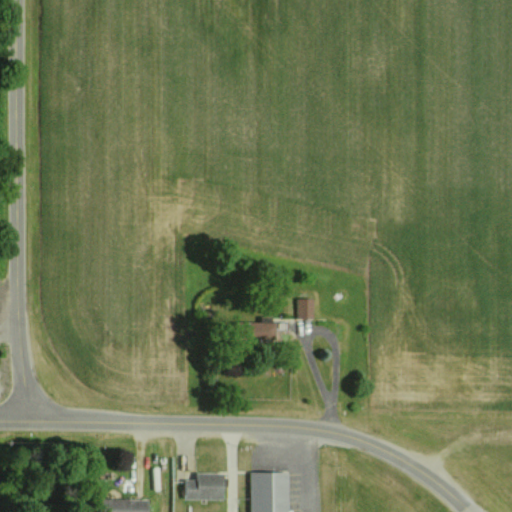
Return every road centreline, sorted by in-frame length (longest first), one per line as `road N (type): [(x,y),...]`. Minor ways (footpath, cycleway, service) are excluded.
road 1 (tertiary): [(25,417),(316,427),(387,447),(471,511)]
road 2 (tertiary): [(25,417),(18,0)]
